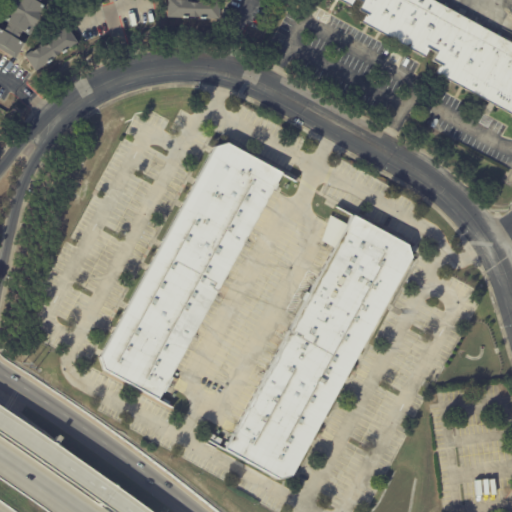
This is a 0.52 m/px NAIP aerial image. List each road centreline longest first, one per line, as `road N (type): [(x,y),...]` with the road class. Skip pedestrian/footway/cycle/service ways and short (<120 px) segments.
road 1 (residential): [(49,111),(133,66),(223,69),(368,140),(493,244),(511,300)]
road 2 (secondary): [(196,511),(0,368)]
road 3 (residential): [(0,286),(49,111)]
road 4 (motorway): [(125,511),(0,410)]
